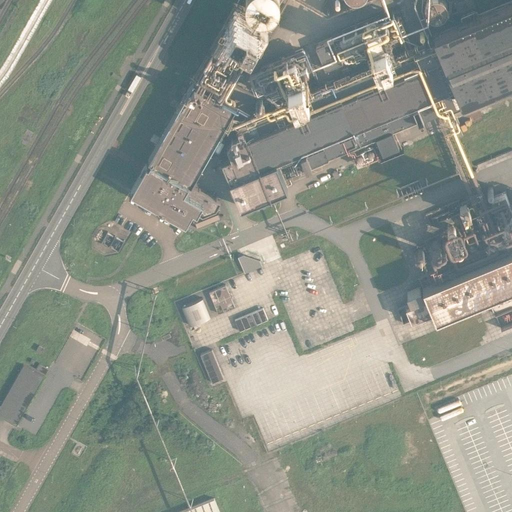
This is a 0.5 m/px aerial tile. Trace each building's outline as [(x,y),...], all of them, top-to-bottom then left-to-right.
[(511,0),(460,21),(456,12),(447,16),(451,25),(433,32),(437,42),(308,95),(238,123),(235,129),(237,134),(231,136),(226,145),(227,147),(230,155),(220,159),(240,206),(287,187),(276,159),(285,155),(285,156),(287,155),(293,169),(317,160),(316,160),(372,137),(380,156),(403,147),(395,127),(417,118),(417,120),(437,111),(439,116),(464,106),(460,98),(463,97),(479,90),(482,97),(483,96),(496,91),(494,84),(503,80),(506,87),(511,84),(511,0)] [(281,5),(279,0),(249,0),(254,13),(281,5)] [(450,0),(428,0),(429,3),(430,5),(432,6),(435,9),(439,10),(441,9),(444,9),(447,7),(448,5),(449,3),(450,0)] [(471,0),(463,0),(456,3),(454,4),(458,12),(474,5),(471,0)] [(261,18),(236,3),(211,47),(227,56),(230,58),(234,60),(242,45),(244,46),(254,52),(260,41),(260,40),(270,23),(269,22),(261,18)] [(387,16),(345,33),(352,48),(393,31),(387,16)] [(402,32),(396,16),(391,19),(397,34),(402,32)] [(436,23),(438,28),(448,24),(446,19),(436,23)] [(324,68),(328,77),(336,73),(333,65),(342,61),(340,56),(346,53),(339,36),(329,40),(328,38),(315,43),(316,45),(315,46),(324,68)] [(374,62),(391,56),(384,39),(367,46),(374,62)] [(226,59),(211,50),(198,73),(211,80),(213,81),(221,86),(222,86),(226,89),(226,88),(229,84),(239,67),(239,66),(229,61),(226,59)] [(260,67),(267,84),(310,66),(303,50),(260,67)] [(300,73),(284,80),(291,97),(307,90),(300,73)] [(235,104),(206,87),(192,80),(147,159),(149,160),(147,163),(146,162),(130,190),(185,221),(192,209),(202,214),(215,209),(220,200),(193,185),(190,189),(187,187),(189,183),(190,184),(219,132),(235,104)] [(511,210),(504,191),(490,197),(504,231),(511,227),(511,210)] [(465,201),(458,203),(463,215),(470,212),(465,201)] [(490,212),(478,217),(489,244),(502,239),(490,212)] [(424,297),(404,305),(405,306),(410,319),(432,310),(435,317),(486,296),(494,313),(511,305),(511,237),(418,276),(426,296),(424,297)] [(256,251),(239,259),(245,272),(262,265),(256,251)] [(307,278),(325,271),(317,251),(298,258),(307,278)] [(208,291),(217,313),(234,306),(225,284),(208,291)] [(406,292),(409,301),(422,295),(419,287),(406,292)] [(181,306),(189,325),(209,316),(201,297),(181,306)] [(239,330),(268,318),(263,307),(235,318),(239,330)] [(199,353),(211,382),(223,377),(211,349),(199,353)] [(48,368),(38,363),(35,368),(45,373),(48,368)] [(43,376),(23,364),(0,403),(0,415),(15,425),(43,376)] [(511,376),(446,396),(486,397),(497,393),(498,393),(500,401),(500,385),(504,396),(511,396),(511,376)] [(253,413),(265,443),(275,439),(273,439),(382,396),(257,395),(250,397),(250,400),(254,398),(257,398),(256,408),(253,409),(253,413)] [(218,511),(213,498),(177,511),(218,511)]
